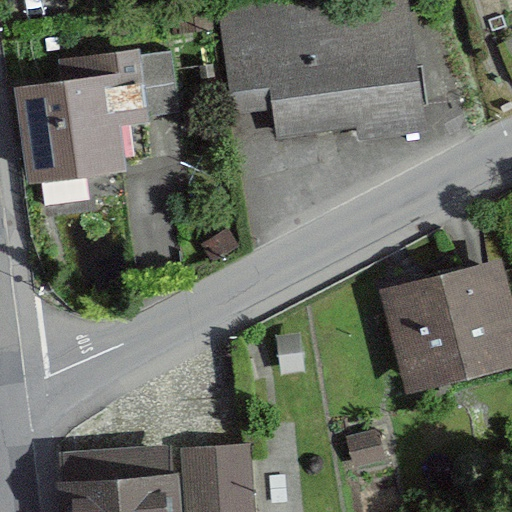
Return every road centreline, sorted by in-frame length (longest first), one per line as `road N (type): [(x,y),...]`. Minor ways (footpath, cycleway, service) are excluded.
road 1 (tertiary): [(511,143),(122,344),(47,376),(0,385)]
road 2 (tertiary): [(12,511),(0,385)]
